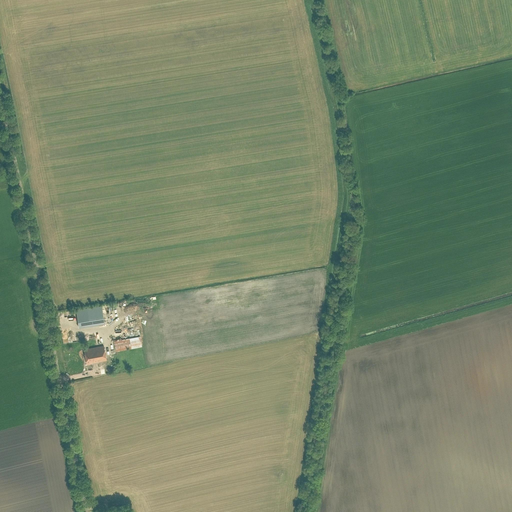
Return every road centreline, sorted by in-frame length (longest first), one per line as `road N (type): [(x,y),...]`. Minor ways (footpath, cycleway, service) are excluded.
road 1 (track): [(311,0),(334,102),(344,210),(304,511)]
road 2 (unclassified): [(86,511),(0,90)]
